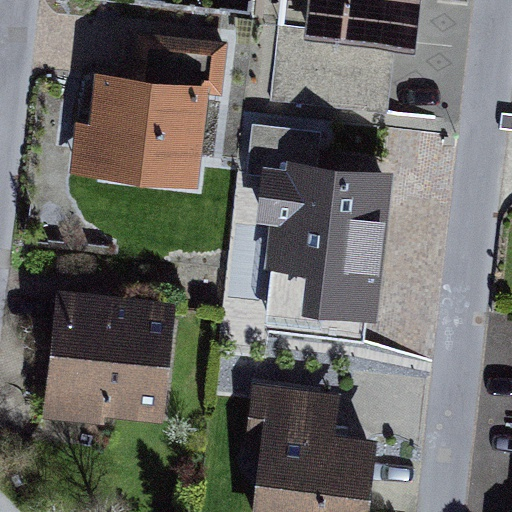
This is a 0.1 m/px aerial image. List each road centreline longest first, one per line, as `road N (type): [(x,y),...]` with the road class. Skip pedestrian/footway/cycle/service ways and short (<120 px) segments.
road 1 (residential): [(497,0),(437,511)]
road 2 (residential): [(0,123),(14,0)]
